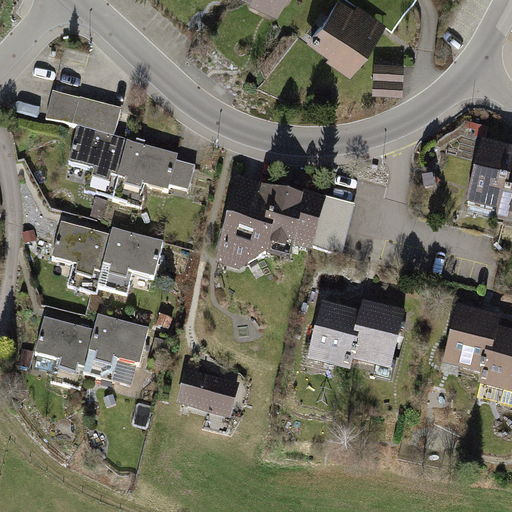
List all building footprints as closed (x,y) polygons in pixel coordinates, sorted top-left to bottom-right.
[(238,0),(276,18),(284,0),(238,0)] [(352,78),(388,27),(361,8),(358,12),(341,1),(310,44),(327,56),(324,59),(352,78)] [(403,67),(376,66),(375,92),(402,92),(403,67)] [(113,185),(120,187),(129,148),(116,145),(123,113),(54,98),(48,126),(78,133),(70,172),(97,178),(94,188),(111,192),(113,185)] [(139,150),(129,148),(120,187),(129,189),(127,198),(144,202),(147,193),(172,198),(173,194),(191,198),(197,172),(179,169),(181,159),(149,152),(150,148),(140,146),(139,150)] [(467,211),(500,220),(511,177),(511,156),(485,148),(467,211)] [(497,228),(511,232),(511,177),(500,220),(497,228)] [(293,243),(317,250),(330,203),(305,196),(302,205),(265,195),(265,191),(239,184),(218,264),(239,270),(268,254),(288,259),(293,243)] [(353,209),(330,203),(317,250),(341,256),(353,209)] [(109,207),(96,204),(92,223),(104,226),(109,207)] [(98,239),(61,230),(52,268),(73,273),(67,294),(96,301),(97,295),(110,242),(107,241),(108,237),(99,235),(98,239)] [(166,248),(112,235),(110,242),(97,295),(127,302),(132,280),(157,286),(166,248)] [(364,320),(324,310),(309,370),(349,380),(352,366),(364,320)] [(409,321),(366,310),(364,320),(352,366),(378,372),(375,382),(393,386),(409,321)] [(500,326),(460,315),(444,371),(485,382),(498,335),(500,326)] [(172,321),(160,318),(157,330),(169,333),(172,321)] [(153,336),(99,324),(96,337),(85,384),(96,387),(98,375),(117,380),(119,369),(144,375),(153,336)] [(81,333),(47,325),(38,363),(61,368),(56,390),(82,396),(85,384),(96,337),(91,336),(92,333),(82,330),(81,333)] [(511,339),(498,335),(485,382),(481,395),(505,401),(503,410),(511,412),(511,339)] [(36,358),(23,355),(19,371),(32,374),(36,358)] [(243,389),(188,376),(179,412),(234,425),(243,389)]
